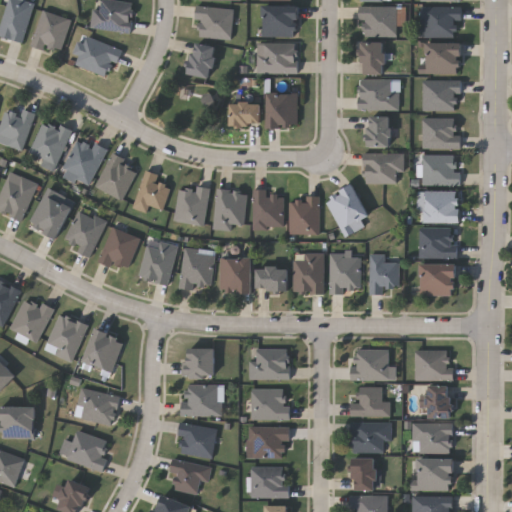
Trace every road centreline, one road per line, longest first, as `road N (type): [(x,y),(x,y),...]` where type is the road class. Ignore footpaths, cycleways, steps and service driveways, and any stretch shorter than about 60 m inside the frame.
road 1 (residential): [(489,511),(498,0)]
road 2 (residential): [(0,246),(105,299),(178,319),(281,329),(490,325)]
road 3 (residential): [(333,0),(333,147),(319,160),(205,157),(123,120)]
road 4 (residential): [(154,312),(147,441),(113,511)]
road 5 (residential): [(318,328),(320,511)]
road 6 (residential): [(123,120),(0,69)]
road 7 (residential): [(162,0),(162,32),(123,120)]
